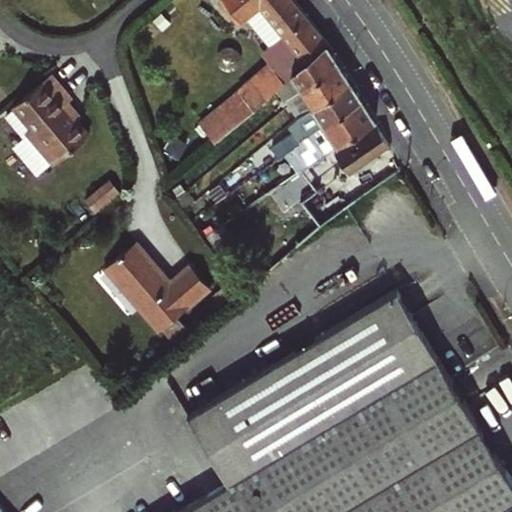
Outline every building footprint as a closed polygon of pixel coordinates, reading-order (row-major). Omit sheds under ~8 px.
[(258,104),(277,86),(309,57),(328,42),(327,41),(294,0),(234,0),(253,23),(267,12),(294,46),(272,64),(269,60),(237,86),(244,96),(208,130),(218,141),(255,108),(258,104)] [(291,94),(303,86),(340,61),(328,42),(309,57),(277,86),(280,95),(277,97),(280,103),(285,104),(283,100),(291,94)] [(303,86),(314,104),(352,79),(340,61),(303,86)] [(305,129),(308,134),(364,97),(352,79),(314,104),(304,111),(302,112),(309,125),(305,129)] [(63,86),(25,118),(26,120),(34,130),(29,134),(31,136),(55,164),(57,166),(92,137),(76,118),(84,112),(63,86)] [(283,100),(285,104),(289,105),(295,100),(291,94),(283,100)] [(318,147),(323,155),(374,121),(378,118),(378,117),(364,97),(308,134),(311,138),(312,141),(319,138),(322,145),(318,147)] [(302,112),(304,111),(299,106),(293,111),(297,117),(302,112)] [(17,127),(27,139),(31,136),(29,134),(34,130),(26,120),(17,127)] [(323,155),(263,199),(270,209),(338,159),(347,172),(388,144),(374,121),(323,155)] [(275,151),(281,160),(303,144),(296,135),(275,151)] [(41,176),(55,164),(31,136),(27,139),(18,148),(41,176)] [(153,268),(133,245),(105,269),(159,333),(211,288),(192,265),(170,283),(155,266),(153,268)] [(511,477),(398,289),(190,415),(229,481),(232,479),(251,511),(485,511),(511,496),(511,477)] [(230,484),(182,511),(6,511),(0,505),(0,511),(251,511),(232,479),(229,481),(230,484)]
